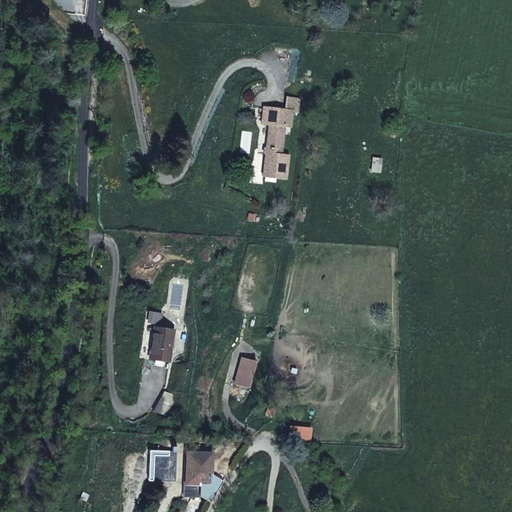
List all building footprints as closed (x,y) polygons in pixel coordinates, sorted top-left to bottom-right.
[(285,110),(292,111),(292,112),(298,113),(300,98),(287,97),(285,110)] [(266,153),(263,176),(286,178),(289,154),(281,153),(284,126),(291,127),(292,112),(292,111),(285,110),(264,107),(262,123),(269,124),(266,150),(269,150),(268,154),(266,153)] [(153,326),(148,359),(170,362),(175,330),(153,326)] [(242,357),(235,384),(250,388),(257,361),(242,357)] [(165,392),(153,411),(171,416),(177,395),(165,392)] [(186,468),(186,483),(211,484),(212,453),(190,452),(190,467),(186,468)]
